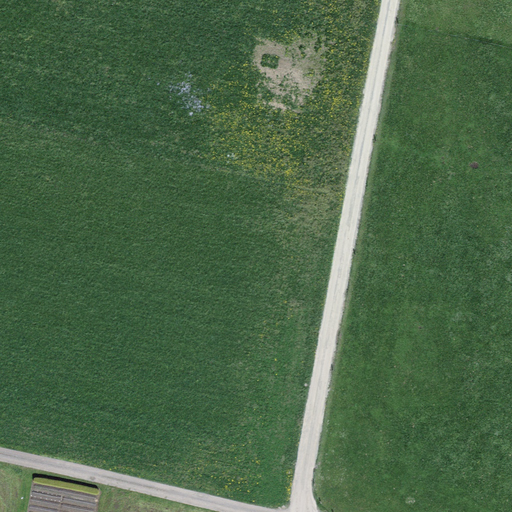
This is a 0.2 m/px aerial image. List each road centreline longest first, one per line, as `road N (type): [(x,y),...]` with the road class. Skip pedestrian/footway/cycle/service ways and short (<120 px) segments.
road 1 (track): [(391,0),(298,511)]
road 2 (track): [(0,456),(249,511)]
